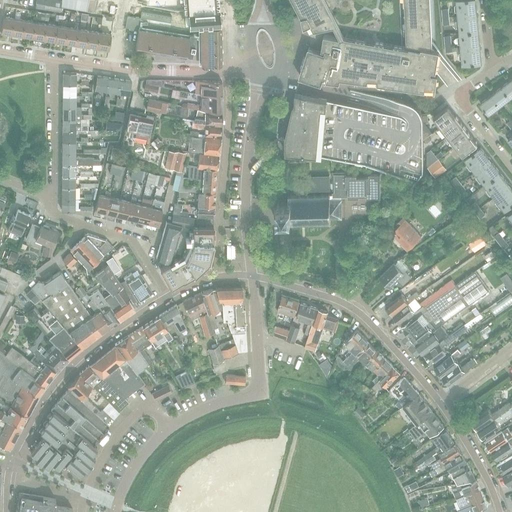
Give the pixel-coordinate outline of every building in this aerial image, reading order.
[(43,9),(44,0),(36,0),(35,7),(43,9)] [(52,10),(53,0),(44,0),(43,9),(52,10)] [(53,0),(52,10),(60,11),(61,6),(62,0),(53,0)] [(102,1),(102,0),(95,0),(94,11),(93,11),(93,12),(100,13),(102,1)] [(184,0),(185,25),(221,22),(218,0),(184,0)] [(334,25),(320,0),(294,0),(302,16),(301,16),(304,26),(310,23),(314,29),(334,25)] [(420,46),(429,47),(426,0),(393,0),(396,44),(420,48),(420,46)] [(456,0),(460,32),(478,30),(475,0),(456,0)] [(141,11),(140,16),(170,22),(171,20),(171,16),(141,11)] [(139,28),(140,16),(111,14),(109,25),(138,30),(139,28)] [(12,35),(15,18),(4,16),(1,33),(12,35)] [(23,37),(26,20),(15,18),(12,35),(23,37)] [(34,38),(36,22),(26,20),(23,37),(34,38)] [(44,40),(47,23),(36,22),(34,38),(44,40)] [(55,42),(58,25),(47,23),(44,40),(55,42)] [(58,25),(55,42),(66,43),(68,27),(58,25)] [(221,25),(201,25),(201,64),(221,64),(221,63),(222,62),(222,60),(221,58),(221,50),(222,50),(222,47),(221,46),(221,38),(222,37),(222,35),(221,34),(221,25)] [(68,27),(66,43),(76,45),(79,28),(68,27)] [(79,28),(76,45),(87,47),(90,30),(79,28)] [(194,50),(195,45),(191,45),(193,36),(139,28),(138,30),(135,48),(186,56),(186,55),(193,56),(194,50)] [(90,30),(87,47),(98,49),(100,32),(90,30)] [(462,64),(481,62),(478,30),(460,32),(462,64)] [(100,32),(98,49),(109,50),(111,34),(100,32)] [(420,48),(396,44),(345,36),(344,38),(324,35),(321,48),(321,49),(325,49),(324,53),(309,48),(301,75),(320,81),(321,76),(325,77),(324,80),(325,80),(339,81),(340,78),(435,91),(437,73),(431,72),(430,68),(435,68),(439,49),(429,47),(420,46),(420,48)] [(63,83),(76,84),(76,72),(63,72),(63,83)] [(106,90),(108,77),(96,75),(94,88),(106,90)] [(117,92),(119,79),(108,77),(106,90),(117,92)] [(164,87),(164,86),(164,79),(146,78),(146,82),(164,87)] [(510,97),(511,96),(511,78),(502,86),(510,97)] [(119,79),(117,92),(129,94),(131,81),(119,79)] [(201,94),(222,94),(221,81),(196,80),(196,89),(201,89),(201,94)] [(76,95),(76,84),(63,83),(63,95),(76,95)] [(500,106),(510,97),(502,86),(491,95),(500,106)] [(302,94),(296,92),(295,103),(294,103),(286,138),(286,155),(288,155),(320,155),(366,163),(416,180),(424,170),(423,121),(423,119),(423,116),(421,112),(419,108),(415,105),(411,102),(407,101),(383,96),(381,109),(324,97),(302,93),(302,94)] [(205,110),(222,112),(222,94),(201,94),(200,105),(188,103),(187,107),(197,109),(205,110)] [(75,106),(76,95),(63,95),(62,106),(75,106)] [(489,114),(500,106),(491,95),(480,103),(489,114)] [(151,98),(149,109),(167,113),(169,102),(151,98)] [(440,126),(455,115),(448,105),(433,116),(440,126)] [(75,118),(81,118),(81,114),(81,107),(75,106),(62,106),(62,118),(75,118)] [(194,117),(194,121),(205,122),(221,123),(222,112),(205,110),(197,109),(196,117),(194,117)] [(146,117),(144,116),(130,113),(126,130),(149,135),(153,116),(146,114),(146,117)] [(448,136),(463,124),(455,115),(440,126),(448,136)] [(62,129),(75,129),(75,118),(62,118),(62,129)] [(221,136),(221,123),(205,122),(194,121),(192,121),(192,126),(205,127),(204,134),(221,136)] [(455,145),(470,133),(463,124),(448,136),(455,145)] [(62,141),(75,141),(75,129),(62,129),(62,141)] [(470,133),(455,145),(463,155),(478,143),(470,133)] [(198,137),(190,136),(188,151),(193,151),(199,152),(219,155),(221,136),(204,134),(204,137),(198,137)] [(75,152),(75,141),(62,141),(62,152),(75,152)] [(485,184),(500,172),(480,146),(465,158),(485,184)] [(173,168),(178,151),(168,150),(164,166),(173,168)] [(178,151),(173,168),(182,171),(184,164),(186,156),(187,152),(178,151)] [(75,157),(75,152),(62,152),(62,164),(75,164),(80,164),(80,160),(80,157),(75,157)] [(217,168),(219,155),(199,152),(197,167),(217,168)] [(75,175),(75,164),(62,164),(62,175),(75,175)] [(181,177),(178,190),(187,190),(198,191),(201,191),(215,192),(217,168),(197,167),(188,165),(188,177),(199,178),(198,188),(196,188),(196,185),(186,184),(186,177),(181,177)] [(332,198),(341,198),(341,196),(348,196),(348,198),(359,198),(359,195),(366,195),(367,198),(380,197),(380,173),(368,174),(369,176),(356,176),(356,174),(346,174),(346,171),(332,171),(332,182),(332,187),(332,194),(332,198)] [(505,209),(511,203),(511,187),(500,172),(485,184),(505,209)] [(74,187),(75,175),(62,175),(61,186),(74,187)] [(332,187),(332,182),(330,182),(329,175),(310,176),(310,179),(297,179),(297,183),(297,188),(300,188),(300,194),(304,194),(304,188),(310,188),(310,189),(330,189),(330,187),(332,187)] [(455,186),(461,182),(456,176),(450,180),(455,186)] [(461,182),(455,186),(460,193),(466,189),(461,182)] [(74,198),(74,187),(61,186),(61,198),(74,198)] [(105,211),(109,196),(110,191),(105,190),(104,195),(98,193),(95,209),(105,211)] [(198,191),(197,205),(214,206),(215,192),(201,191),(198,191)] [(332,198),(332,194),(329,194),(329,192),(328,192),(328,194),(322,194),(322,193),(320,193),(320,194),(314,194),(314,193),(313,193),(313,194),(307,194),(307,193),(305,193),(305,194),(304,194),(300,194),(299,194),(299,193),(298,193),(298,194),(291,195),(291,194),(290,194),(290,195),(288,195),(288,203),(281,202),(277,203),(277,217),(280,217),(288,217),(288,224),(291,224),(291,225),(292,225),(292,224),(298,224),(300,224),(300,223),(304,223),(306,223),(306,224),(308,224),(308,223),(314,223),(314,224),(315,224),(315,223),(321,223),(321,224),(323,224),(323,223),(329,223),(329,224),(330,224),(330,223),(330,218),(342,218),(342,198),(341,198),(332,198)] [(116,214),(120,198),(109,196),(105,211),(116,214)] [(137,219),(141,203),(135,202),(136,198),(131,197),(130,201),(126,216),(137,219)] [(74,210),(74,198),(61,198),(61,210),(74,210)] [(126,216),(130,201),(120,198),(116,214),(126,216)] [(147,221),(151,206),(153,200),(142,198),(141,203),(137,219),(147,221)] [(475,212),(480,208),(475,201),(470,205),(475,212)] [(213,217),(214,206),(197,205),(197,210),(195,209),(194,215),(213,217)] [(151,206),(147,221),(158,224),(162,209),(151,206)] [(480,208),(475,212),(479,218),(485,214),(480,208)] [(13,214),(7,228),(21,235),(30,214),(17,209),(15,215),(13,214)] [(187,216),(179,215),(173,213),(171,222),(182,224),(188,226),(192,227),(194,217),(187,216)] [(406,249),(420,236),(402,217),(395,223),(398,225),(390,232),(406,249)] [(172,261),(174,252),(175,248),(176,244),(177,241),(179,237),(180,232),(181,229),(182,224),(171,222),(170,221),(166,220),(165,223),(161,238),(156,256),(170,260),(172,261)] [(32,223),(26,238),(40,244),(42,243),(43,241),(44,242),(47,243),(46,248),(43,247),(42,254),(50,255),(52,245),(58,230),(49,226),(49,227),(43,224),(43,226),(41,225),(40,226),(32,223)] [(462,230),(468,239),(478,232),(472,224),(462,230)] [(194,273),(209,260),(213,241),(213,231),(213,228),(193,227),(192,241),(185,257),(171,265),(169,262),(160,268),(171,287),(173,286),(184,279),(194,273)] [(498,243),(504,239),(499,232),(493,236),(498,243)] [(85,235),(70,249),(82,261),(82,262),(88,269),(104,254),(113,246),(106,239),(87,233),(85,235)] [(468,242),(475,251),(487,243),(481,234),(468,242)] [(504,239),(498,243),(503,249),(509,245),(504,239)] [(492,250),(484,254),(487,260),(495,255),(492,250)] [(69,266),(76,260),(70,252),(62,259),(69,266)] [(403,272),(393,262),(379,276),(389,287),(397,279),(402,285),(411,277),(405,271),(403,272)] [(93,273),(111,292),(112,293),(113,292),(121,304),(128,299),(130,298),(119,282),(107,263),(93,273)] [(476,270),(445,291),(428,303),(424,306),(409,318),(408,316),(399,323),(402,328),(415,343),(432,330),(440,324),(489,289),(476,270)] [(51,293),(68,282),(60,271),(43,281),(51,293)] [(133,277),(130,272),(123,277),(124,278),(119,282),(130,298),(132,302),(150,290),(139,273),(133,277)] [(51,293),(43,281),(38,280),(30,287),(45,302),(48,306),(49,307),(69,331),(78,325),(90,340),(101,332),(91,316),(90,315),(68,282),(51,293)] [(411,281),(401,287),(405,292),(414,284),(411,281)] [(82,296),(86,293),(80,285),(76,289),(82,296)] [(241,286),(215,287),(218,298),(222,297),(222,308),(223,320),(227,320),(230,330),(245,329),(244,306),(241,306),(241,286)] [(212,288),(201,292),(207,311),(212,327),(214,327),(215,331),(215,332),(219,331),(213,311),(222,308),(222,297),(218,298),(215,287),(212,288)] [(104,296),(98,288),(88,295),(90,298),(100,310),(111,325),(119,319),(104,296)] [(416,290),(406,299),(398,289),(390,295),(393,299),(385,306),(392,315),(414,298),(419,294),(416,290)] [(112,293),(111,292),(104,296),(119,319),(134,309),(130,303),(128,299),(121,304),(113,292),(112,293)] [(201,292),(183,300),(191,318),(199,315),(205,334),(215,331),(214,327),(212,327),(207,311),(201,292)] [(294,316),(299,301),(282,296),(277,311),(294,316)] [(90,298),(87,301),(96,312),(91,316),(101,332),(111,325),(100,310),(90,298)] [(414,298),(392,315),(399,323),(408,316),(420,306),(414,298)] [(308,334),(317,307),(301,302),(296,316),(302,318),(301,322),(307,324),(304,333),(308,334)] [(159,315),(168,329),(173,326),(177,331),(186,325),(176,304),(159,315)] [(40,314),(34,306),(26,312),(52,340),(57,346),(58,345),(61,350),(62,350),(69,358),(82,347),(69,331),(49,307),(40,314)] [(334,330),(338,318),(327,315),(328,311),(317,307),(308,334),(304,346),(315,349),(317,342),(312,341),(312,339),(318,341),(323,326),(334,330)] [(172,335),(168,329),(159,315),(142,326),(152,342),(155,346),(172,335)] [(449,334),(424,354),(430,363),(446,351),(442,345),(447,341),(448,342),(467,327),(463,323),(449,334)] [(424,354),(449,334),(440,324),(432,330),(415,343),(424,354)] [(69,331),(82,347),(90,340),(78,325),(69,331)] [(291,325),(287,339),(295,342),(300,328),(291,325)] [(143,348),(152,342),(142,326),(128,335),(138,350),(147,364),(152,361),(143,348)] [(272,335),(286,339),(287,335),(280,333),(282,328),(275,326),(272,335)] [(353,350),(343,360),(348,364),(369,342),(355,328),(345,342),(353,350)] [(246,332),(231,333),(233,338),(238,350),(247,350),(246,332)] [(133,353),(138,350),(128,335),(121,339),(115,344),(126,358),(131,365),(138,360),(133,353)] [(226,341),(219,343),(224,356),(238,350),(233,338),(226,341)] [(466,339),(458,345),(462,350),(470,344),(466,339)] [(57,346),(52,340),(47,346),(52,350),(45,357),(36,348),(33,351),(36,354),(42,360),(55,371),(69,358),(62,350),(61,350),(58,345),(57,346)] [(349,368),(360,357),(365,362),(377,349),(369,342),(348,364),(346,365),(346,366),(349,368)] [(131,365),(126,358),(115,344),(91,363),(124,397),(144,382),(131,365)] [(214,362),(222,359),(218,345),(209,348),(214,362)] [(30,361),(12,346),(5,354),(35,377),(35,378),(45,385),(48,382),(55,371),(42,360),(36,354),(30,361)] [(373,370),(385,357),(377,349),(365,362),(362,364),(364,366),(366,363),(373,370)] [(453,357),(460,352),(458,349),(434,367),(441,376),(458,362),(453,357)] [(35,377),(5,354),(0,350),(0,370),(15,382),(38,394),(45,385),(35,378),(35,377)] [(335,360),(343,368),(346,366),(346,365),(348,364),(343,360),(337,354),(335,360)] [(373,379),(376,382),(393,365),(385,357),(373,370),(378,374),(373,379)] [(461,367),(461,366),(458,362),(441,376),(447,384),(476,362),(473,358),(461,367)] [(214,368),(226,364),(224,359),(222,359),(214,362),(212,363),(214,368)] [(91,363),(84,369),(80,372),(79,373),(93,385),(118,411),(128,401),(124,397),(91,363)] [(226,364),(214,368),(216,373),(228,369),(226,364)] [(376,382),(372,386),(376,390),(382,383),(386,387),(400,372),(393,365),(376,382)] [(28,413),(38,394),(15,382),(0,370),(0,395),(5,398),(4,400),(28,413)] [(194,382),(190,372),(184,375),(188,385),(194,382)] [(100,410),(88,399),(89,398),(84,394),(93,385),(79,373),(67,386),(68,387),(109,424),(114,418),(103,408),(100,410)] [(244,383),(244,382),(245,375),(226,374),(225,382),(244,383)] [(399,408),(403,405),(406,402),(418,393),(404,376),(390,388),(400,400),(395,404),(399,408)] [(156,400),(173,392),(170,384),(152,392),(156,400)] [(348,385),(342,391),(348,398),(354,392),(348,385)] [(93,443),(109,424),(68,387),(52,408),(54,410),(70,423),(70,424),(93,443)] [(403,405),(416,423),(432,411),(419,393),(418,393),(406,402),(403,405)] [(0,412),(0,413),(22,424),(28,413),(4,400),(5,398),(0,395),(0,412)] [(477,428),(509,407),(511,406),(508,401),(491,413),(488,409),(471,420),(477,428)] [(356,408),(354,405),(351,407),(360,417),(364,413),(358,406),(356,408)] [(509,407),(477,428),(483,438),(500,427),(497,422),(511,412),(509,407)] [(97,447),(94,445),(93,443),(70,424),(70,423),(54,410),(48,416),(49,417),(44,423),(45,424),(40,431),(43,434),(30,449),(37,454),(34,457),(41,463),(43,461),(49,466),(53,462),(59,467),(63,462),(79,475),(84,469),(86,470),(91,463),(86,459),(97,447)] [(416,423),(409,429),(415,437),(425,430),(429,436),(444,426),(432,411),(416,423)] [(0,442),(8,447),(10,446),(22,425),(0,413),(0,442)] [(491,450),(511,436),(511,429),(510,431),(507,427),(485,441),(491,450)] [(437,452),(454,441),(451,437),(445,428),(433,437),(438,446),(435,448),(437,452)] [(511,436),(491,450),(497,459),(511,449),(511,445),(511,443),(511,442),(511,436)] [(431,463),(434,468),(461,452),(455,443),(438,453),(441,457),(431,463)] [(434,468),(429,471),(432,476),(447,467),(450,471),(451,470),(466,461),(461,452),(434,468)] [(436,459),(433,455),(418,465),(420,469),(436,459)] [(511,468),(511,455),(497,465),(502,474),(511,468)] [(457,482),(459,482),(460,482),(469,480),(475,478),(466,461),(451,470),(457,482)] [(400,465),(394,469),(398,476),(404,472),(400,465)] [(508,484),(511,481),(511,468),(502,474),(502,475),(508,484)] [(416,480),(404,487),(407,492),(420,486),(416,480)] [(455,483),(458,489),(462,488),(465,493),(465,494),(469,492),(471,495),(481,491),(477,480),(470,483),(469,480),(460,482),(459,482),(457,482),(455,483)] [(487,506),(481,491),(471,495),(469,492),(465,494),(465,493),(455,497),(460,508),(458,509),(458,511),(481,511),(482,511),(481,508),(487,506)] [(16,511),(15,511),(71,511),(72,508),(54,505),(56,498),(22,492),(18,511),(16,511)] [(429,503),(427,497),(417,500),(421,506),(429,503)]
